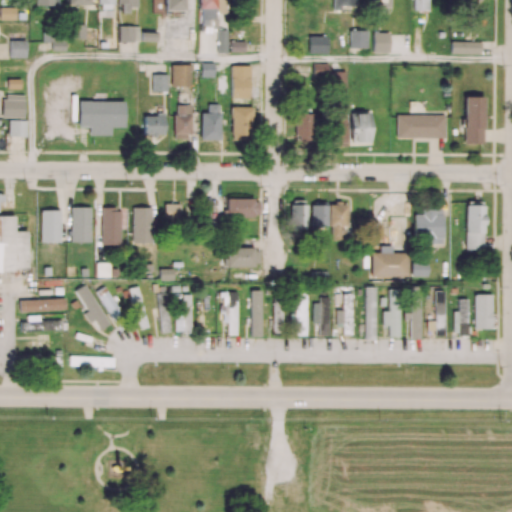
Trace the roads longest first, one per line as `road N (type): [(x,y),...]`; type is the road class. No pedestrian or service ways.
road 1 (secondary): [(511,398),(0,394)]
road 2 (residential): [(511,174),(0,170)]
road 3 (residential): [(275,0),(273,279)]
